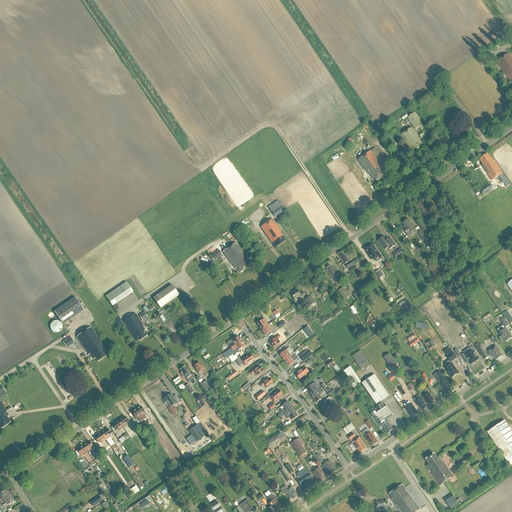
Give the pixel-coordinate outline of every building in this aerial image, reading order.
[(511,81),(511,80),(511,58),(509,54),(497,62),(508,78),(509,77),(511,81)] [(423,124),(415,113),(408,118),(415,129),(423,124)] [(412,128),(400,136),(413,155),(424,147),(422,144),(423,144),(420,140),(412,128)] [(355,145),(350,138),(347,140),(351,147),(355,145)] [(384,161),(376,148),(358,160),(369,175),(370,174),(373,179),(374,178),(377,181),(385,176),(383,173),(385,171),(380,163),(384,161)] [(487,154),(480,160),(483,164),(481,165),(488,175),(492,181),(499,177),(500,179),(507,188),(511,185),(503,174),(497,165),(496,165),(491,159),(487,154)] [(493,189),(491,186),(482,192),(484,195),(493,189)] [(431,207),(432,208),(435,206),(434,204),(437,202),(436,201),(437,200),(435,197),(433,198),(431,195),(427,198),(432,206),(431,207)] [(278,201),(268,207),(272,213),(282,206),(278,201)] [(418,205),(421,209),(424,213),(427,210),(428,212),(429,211),(425,205),(424,206),(422,202),(418,205)] [(282,206),(272,213),(275,217),(285,210),(282,206)] [(272,219),(260,228),(275,248),(285,241),(282,236),(283,236),(280,231),(272,219)] [(408,219),(403,223),(406,228),(404,230),(408,235),(409,238),(417,232),(416,230),(408,219)] [(421,222),(417,226),(423,234),(428,231),(421,222)] [(417,236),(422,243),(426,240),(421,233),(417,236)] [(392,240),(389,241),(387,241),(385,237),(378,241),(382,246),(385,251),(388,248),(389,250),(396,246),(392,240)] [(235,242),(236,243),(223,252),(231,265),(232,265),(235,269),(236,268),(240,273),(251,265),(237,245),(240,243),(238,240),(235,242)] [(366,250),(370,256),(369,256),(372,260),(375,258),(377,262),(382,258),(380,255),(379,255),(372,245),(366,250)] [(219,250),(210,257),(214,262),(222,256),(219,250)] [(393,255),(396,259),(404,254),(401,250),(393,255)] [(343,254),(340,256),(348,269),(354,265),(351,261),(353,260),(351,257),(352,256),(350,253),(349,254),(348,252),(345,254),(344,255),(343,254)] [(433,263),(429,267),(441,284),(445,280),(433,263)] [(326,271),(332,279),(332,280),(335,284),(339,281),(337,277),(339,275),(333,266),(332,267),(330,265),(327,268),(328,270),(326,271)] [(361,273),(356,266),(350,269),(355,277),(361,273)] [(382,269),(377,272),(381,279),(386,275),(382,269)] [(312,287),(316,293),(318,295),(321,293),(319,291),(329,284),(325,278),(312,287)] [(121,286),(128,295),(132,293),(125,283),(121,286)] [(153,299),(160,309),(178,296),(171,285),(153,299)] [(105,297),(111,307),(128,295),(121,286),(105,297)] [(350,296),(344,287),(339,290),(345,299),(350,296)] [(301,296),(302,297),(305,295),(304,292),(300,294),(298,290),(291,295),(295,300),(301,296)] [(309,306),(315,303),(311,296),(305,300),(309,306)] [(75,297),(54,311),(62,323),(83,309),(75,297)] [(396,305),(400,309),(407,304),(403,299),(396,305)] [(340,308),(333,313),(336,317),(343,313),(340,308)] [(139,316),(143,322),(147,318),(144,313),(139,316)] [(485,323),(489,320),(485,313),(481,316),(485,323)] [(122,329),(126,326),(136,342),(138,340),(139,341),(147,335),(144,331),(145,330),(142,326),(143,325),(135,314),(123,322),(121,320),(117,323),(122,329)] [(330,315),(321,321),(324,326),(333,320),(330,315)] [(503,318),(500,321),(505,328),(508,325),(503,318)] [(257,324),(261,330),(268,325),(264,319),(257,324)] [(56,321),(54,321),(52,323),(50,325),(50,327),(50,330),(52,332),(54,333),(56,333),(59,333),(61,331),(62,328),(62,326),(61,324),(59,322),(56,321)] [(261,330),(265,336),(272,331),(268,325),(261,330)] [(94,359),(95,358),(98,362),(107,356),(104,352),(107,350),(91,327),(77,337),(89,355),(90,354),(94,359)] [(303,331),(310,339),(314,335),(308,327),(303,331)] [(506,329),(499,333),(501,336),(499,338),(502,341),(504,340),(505,342),(511,338),(506,329)] [(270,342),(273,348),(280,343),(278,340),(281,338),(279,335),(275,337),(276,338),(270,342)] [(229,346),(231,349),(241,341),(238,337),(232,341),(233,343),(229,346)] [(419,342),(416,337),(408,344),(411,348),(419,342)] [(231,349),(233,351),(237,348),(238,350),(244,346),(241,341),(231,349)] [(461,356),(463,358),(466,356),(471,365),(478,360),(473,352),(475,351),(472,346),(471,344),(468,345),(470,347),(463,352),(464,354),(461,356)] [(496,361),(502,356),(500,353),(496,346),(488,352),(486,354),(483,349),(484,348),(481,344),(476,348),(485,360),(488,357),(491,355),(493,358),(496,361)] [(286,350),(280,356),(285,361),(291,356),(286,350)] [(300,357),(304,362),(312,355),(308,350),(300,357)] [(352,357),(361,369),(369,364),(360,351),(352,357)] [(291,356),(285,361),(289,367),(296,361),(299,359),(294,353),(291,356)] [(384,358),(391,368),(397,364),(390,353),(384,358)] [(446,368),(445,368),(449,375),(449,376),(450,377),(451,378),(458,373),(452,364),(451,364),(450,363),(457,358),(453,353),(447,357),(449,360),(445,363),(445,365),(446,368)] [(233,356),(232,354),(227,357),(232,362),(238,358),(236,354),(233,356)] [(244,358),(241,360),(245,366),(248,364),(248,363),(254,359),(250,354),(244,358)] [(332,360),(326,364),(329,368),(335,364),(332,360)] [(198,373),(202,370),(204,373),(207,372),(204,368),(204,369),(199,363),(194,367),(198,373)] [(255,373),(257,376),(263,371),(259,366),(253,371),(253,370),(250,373),(252,375),(255,373)] [(302,370),(296,375),(300,380),(306,375),(309,372),(304,366),(301,369),(302,370)] [(189,382),(195,378),(193,374),(191,375),(185,367),(180,370),(182,373),(180,374),(183,378),(185,377),(189,382)] [(344,371),(352,384),(359,380),(350,367),(344,371)] [(451,388),(443,377),(439,371),(436,374),(440,379),(439,379),(442,383),(439,385),(445,392),(446,391),(447,393),(451,390),(450,389),(451,388)] [(227,378),(230,381),(238,376),(235,372),(227,378)] [(362,384),(376,405),(389,396),(375,375),(362,384)] [(178,376),(171,379),(174,384),(180,380),(178,376)] [(428,388),(423,382),(419,376),(416,378),(425,390),(428,388)] [(264,385),(267,388),(273,383),(269,378),(263,383),(260,385),(262,387),(264,385)] [(202,382),(207,389),(210,387),(205,380),(202,382)] [(0,427),(1,429),(11,422),(7,417),(9,416),(6,412),(12,408),(11,407),(6,410),(0,401),(0,397),(6,393),(0,384),(0,427)] [(306,389),(311,396),(319,390),(316,386),(314,388),(312,385),(306,389)] [(186,388),(192,396),(195,394),(190,386),(186,388)] [(270,397),(274,402),(278,400),(277,399),(282,394),(279,390),(273,395),(273,394),(270,397)] [(311,396),(316,403),(322,399),(320,396),(322,394),(319,390),(311,396)] [(266,395),(263,391),(255,397),(258,401),(266,395)] [(429,404),(430,405),(434,403),(433,401),(434,400),(429,393),(423,397),(428,405),(429,404)] [(171,395),(164,399),(166,401),(165,402),(165,403),(166,405),(167,405),(168,404),(170,407),(173,405),(174,406),(180,402),(177,397),(174,398),(173,398),(171,395)] [(420,407),(423,411),(427,408),(424,404),(424,402),(420,395),(414,399),(419,407),(420,407)] [(334,406),(333,404),(329,399),(324,402),(326,404),(321,407),(326,414),(331,410),(330,408),(334,406)] [(284,415),(292,409),(288,402),(282,406),(284,409),(281,410),(284,415)] [(378,416),(381,420),(377,422),(381,428),(383,427),(388,434),(393,430),(386,420),(393,415),(387,406),(385,408),(382,403),(379,406),(377,407),(379,409),(380,408),(382,410),(377,413),(378,416)] [(405,408),(412,418),(417,415),(416,413),(417,412),(412,404),(405,408)] [(112,411),(116,416),(122,412),(117,406),(112,411)] [(136,410),(143,420),(146,418),(143,414),(144,412),(140,407),(136,410)] [(289,417),(292,420),(297,416),(292,409),(284,415),(287,419),(289,417)] [(137,418),(140,422),(143,420),(136,410),(131,413),(136,419),(137,418)] [(119,421),(123,428),(127,425),(126,423),(128,422),(125,417),(119,421)] [(118,429),(119,431),(123,428),(119,421),(112,426),(116,430),(118,429)] [(511,431),(504,421),(487,432),(509,466),(511,463),(511,431)] [(343,426),(347,432),(354,427),(350,422),(343,426)] [(193,428),(189,431),(194,437),(197,441),(197,442),(200,439),(207,434),(200,423),(197,426),(193,428)] [(101,434),(106,440),(110,437),(108,435),(111,434),(107,429),(101,434)] [(368,429),(363,433),(365,436),(365,437),(368,442),(369,441),(372,446),(376,443),(375,442),(377,441),(371,432),(370,433),(368,429)] [(100,441),(101,443),(106,440),(101,434),(95,438),(98,443),(100,441)] [(351,440),(353,443),(352,444),(356,450),(357,449),(360,454),(367,449),(364,446),(365,445),(360,438),(354,442),(352,439),(356,437),(353,434),(348,437),(350,441),(351,440)] [(276,436),(266,443),(270,448),(280,441),(276,436)] [(194,437),(187,441),(191,446),(197,441),(194,437)] [(300,438),(291,443),(300,457),(306,453),(302,447),(304,445),(300,438)] [(83,446),(88,453),(92,450),(91,448),(93,446),(90,442),(83,446)] [(82,453),(84,455),(88,453),(83,446),(77,451),(80,455),(82,453)] [(94,451),(100,461),(104,458),(97,449),(94,451)] [(438,459),(434,454),(426,460),(429,465),(427,467),(440,486),(453,477),(444,463),(443,463),(442,462),(444,461),(443,458),(440,460),(439,458),(438,459)] [(123,459),(129,467),(134,464),(128,455),(123,459)] [(315,459),(319,464),(324,460),(321,455),(315,459)] [(323,466),(329,474),(331,473),(331,474),(335,472),(334,471),(336,470),(330,461),(323,466)] [(289,464),(285,467),(290,474),(294,472),(289,464)] [(320,468),(314,473),(320,482),(325,479),(324,479),(326,477),(320,468)] [(305,469),(297,474),(300,479),(297,481),(302,487),(312,479),(308,473),(305,469)] [(286,473),(282,475),(288,483),(291,480),(286,473)] [(393,500),(392,500),(400,511),(417,511),(420,510),(403,485),(390,494),(393,500)] [(129,491),(133,496),(139,491),(136,486),(129,491)] [(291,499),(292,498),(293,500),(297,497),(296,496),(297,495),(292,487),(288,490),(286,486),(281,490),(284,495),(287,493),(291,499)] [(6,488),(0,491),(0,495),(7,505),(8,504),(9,505),(11,504),(10,503),(14,500),(18,498),(13,491),(13,490),(9,493),(6,488)] [(260,492),(253,497),(255,499),(256,498),(259,503),(265,499),(260,492)] [(445,499),(451,508),(458,503),(452,494),(445,499)] [(267,498),(270,503),(268,504),(273,511),(275,511),(276,511),(280,509),(279,508),(280,507),(275,499),(274,500),(271,495),(267,498)] [(184,499),(189,505),(193,503),(188,496),(184,499)] [(99,497),(90,502),(93,507),(102,501),(99,497)] [(142,508),(149,504),(147,500),(139,505),(142,508)] [(254,510),(247,500),(239,506),(243,511),(248,511),(250,511),(259,511),(257,509),(254,510)] [(100,504),(104,510),(109,507),(105,501),(100,504)] [(376,510),(385,508),(383,501),(375,502),(376,510)] [(210,507),(213,511),(223,511),(224,511),(217,502),(210,507)]
